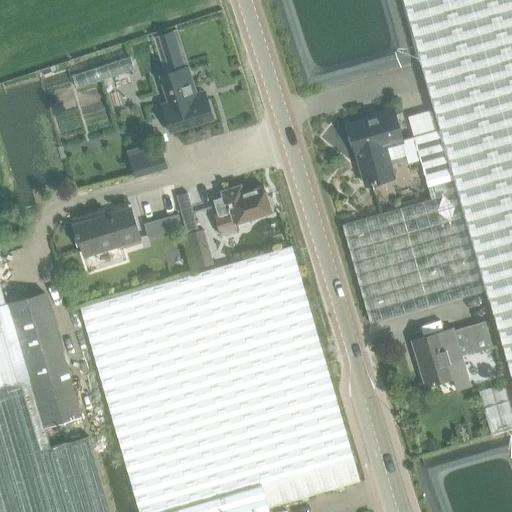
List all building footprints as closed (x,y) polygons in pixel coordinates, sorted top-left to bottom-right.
[(0,0),(0,189),(7,187),(0,165),(0,82),(92,52),(218,10),(214,0),(0,0)] [(511,0),(402,0),(428,91),(429,93),(439,130),(486,291),(494,319),(511,381),(511,0)] [(130,57),(73,76),(76,88),(134,69),(130,57)] [(357,74),(380,72),(379,64),(356,66),(357,74)] [(211,119),(204,98),(196,101),(186,68),(158,77),(174,130),(211,119)] [(392,111),(345,125),(354,155),(355,155),(359,168),(357,169),(360,180),(362,180),(364,186),(392,177),(387,160),(405,155),(392,111)] [(407,118),(412,138),(434,131),(428,112),(407,118)] [(486,291),(439,130),(434,131),(412,138),(430,199),(340,225),(369,325),(486,291)] [(162,166),(157,151),(130,160),(134,175),(162,166)] [(268,210),(270,203),(269,199),(264,196),(262,188),(241,194),(239,187),(219,193),(221,199),(213,202),(217,215),(212,217),(217,235),(235,230),(233,223),(268,212),(268,210)] [(197,230),(186,193),(174,197),(181,221),(185,233),(188,233),(197,230)] [(138,239),(129,211),(73,227),(82,256),(138,239)] [(157,220),(144,224),(148,237),(161,234),(157,220)] [(198,269),(213,264),(203,228),(197,230),(188,233),(198,269)] [(210,511),(206,498),(350,455),(336,405),(290,247),(192,276),(78,308),(137,511),(210,511)] [(86,258),(90,270),(113,262),(110,250),(86,258)] [(0,511),(108,511),(86,437),(49,448),(43,427),(6,304),(0,283),(0,511)] [(43,293),(6,304),(43,427),(80,416),(43,293)] [(451,378),(454,390),(467,386),(458,355),(466,353),(491,345),(484,322),(451,332),(451,330),(411,342),(425,386),(451,378)] [(511,412),(509,401),(484,408),(492,435),(511,429),(511,412)] [(267,511),(266,508),(279,504),(358,481),(350,455),(206,498),(210,511),(267,511)]
